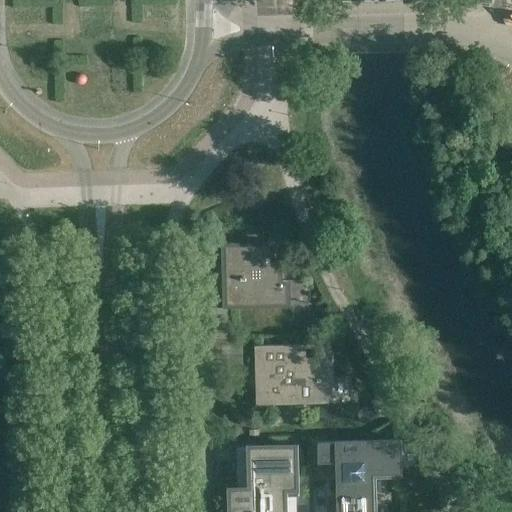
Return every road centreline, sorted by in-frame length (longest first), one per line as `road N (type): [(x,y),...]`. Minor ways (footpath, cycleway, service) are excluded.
road 1 (tertiary): [(511,43),(431,28),(251,30)]
road 2 (residential): [(106,511),(102,294)]
road 3 (residential): [(102,294),(129,132)]
road 4 (residential): [(71,135),(102,294)]
